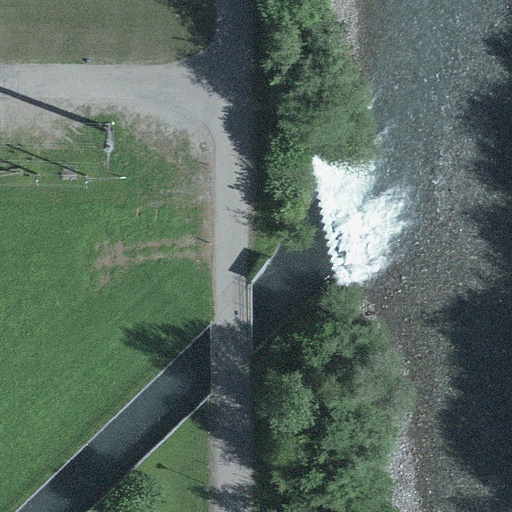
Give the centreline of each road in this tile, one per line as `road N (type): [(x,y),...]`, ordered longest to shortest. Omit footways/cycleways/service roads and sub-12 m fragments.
road 1 (track): [(231,0),(242,511)]
road 2 (track): [(234,88),(0,79)]
